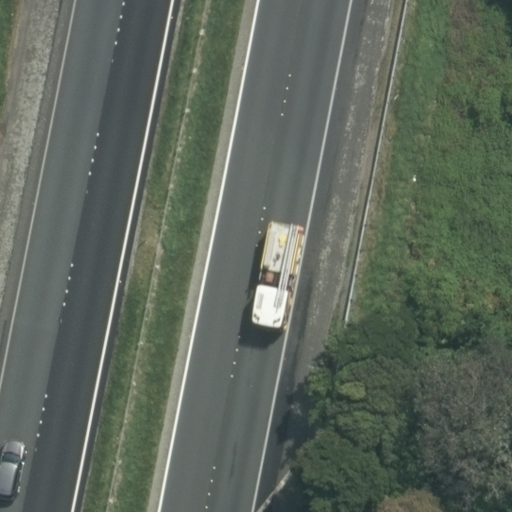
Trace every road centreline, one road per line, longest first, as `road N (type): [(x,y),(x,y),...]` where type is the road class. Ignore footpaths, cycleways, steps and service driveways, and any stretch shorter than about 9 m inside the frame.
road 1 (motorway): [(306,0),(203,511)]
road 2 (motorway): [(20,511),(122,0)]
